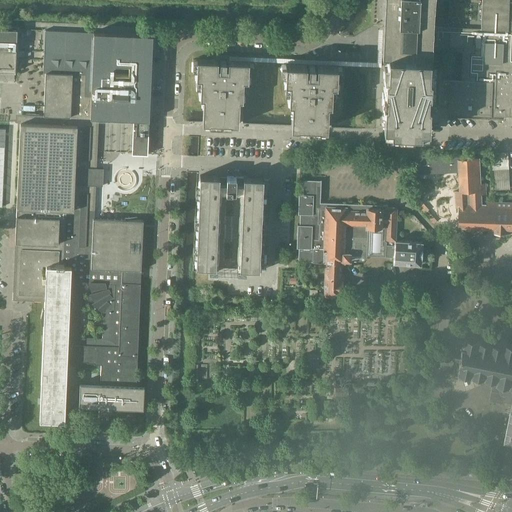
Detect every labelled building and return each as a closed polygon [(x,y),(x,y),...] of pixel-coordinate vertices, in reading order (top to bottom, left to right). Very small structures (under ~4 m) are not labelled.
[(384,0),(382,55),(382,56),(384,56),(389,56),(388,75),(386,75),(386,76),(385,89),(385,90),(387,91),(386,103),(384,103),(384,109),(384,121),(383,126),(384,126),(391,126),(391,131),(392,131),(398,131),(413,132),(419,132),(420,132),(421,128),(421,127),(428,128),(428,123),(428,121),(429,113),(429,111),(429,105),(429,104),(427,104),(428,92),(430,92),(430,91),(430,78),(430,77),(428,77),(429,66),(431,66),(431,65),(431,58),(432,50),(433,26),(433,19),(434,6),(434,0),(384,0)] [(511,0),(482,0),(481,28),(478,28),(433,26),(432,50),(443,50),(462,51),(461,80),(442,80),(441,85),(450,85),(449,114),(504,116),(508,116),(511,116),(511,0)] [(17,29),(0,27),(0,70),(15,71),(16,50),(17,29)] [(44,114),(22,113),(22,122),(20,122),(15,241),(12,299),(34,300),(45,300),(40,420),(65,421),(68,357),(74,357),(74,358),(81,359),(81,360),(88,360),(88,362),(95,362),(95,363),(101,363),(99,420),(114,420),(114,418),(135,419),(138,356),(138,352),(144,220),(108,219),(94,218),(95,193),(95,185),(96,183),(102,183),(102,186),(103,186),(104,168),(103,168),(103,170),(96,170),(96,168),(98,134),(98,117),(134,118),(133,153),(149,154),(150,119),(154,34),(94,32),(45,30),(43,73),(46,73),(44,114)] [(218,60),(213,60),(197,59),(197,78),(201,78),(200,97),(204,98),(202,122),(211,123),(211,122),(230,123),(230,124),(238,124),(239,99),(243,99),(244,80),(248,80),(249,61),(229,61),(228,71),(226,71),(226,61),(220,61),(220,71),(217,70),(218,60)] [(315,75),(315,65),(309,65),(309,75),(306,74),(307,64),(286,63),(285,82),(290,82),(289,101),(292,102),(291,126),(299,127),(299,126),(319,127),(319,128),(327,128),(328,103),(331,103),(332,84),(337,84),(338,66),(318,65),(317,75),(315,75)] [(445,154),(416,156),(416,169),(459,167),(460,190),(455,191),(455,207),(458,207),(458,226),(494,227),(494,233),(505,233),(506,228),(511,228),(511,202),(487,202),(486,204),(481,204),(481,195),(486,194),(485,183),(480,183),(480,181),(480,177),(479,158),(470,159),(470,153),(445,154)] [(508,159),(491,160),(494,190),(510,189),(510,187),(508,159)] [(219,176),(200,175),(196,266),(259,269),(263,178),(244,177),(236,177),(227,176),(219,176)] [(386,255),(394,256),(395,240),(397,208),(386,207),(386,205),(383,204),(325,202),(320,202),(320,198),(321,198),(321,179),(320,179),(320,180),(302,179),(301,179),(301,194),(299,194),(298,214),(300,214),(300,224),(298,224),(297,247),(299,248),(298,261),(299,261),(326,262),(325,296),(343,297),(344,278),(341,278),(342,260),(344,260),(344,259),(349,260),(349,258),(363,259),(366,256),(366,253),(386,254),(386,255)] [(419,199),(415,203),(424,214),(429,210),(419,199)] [(395,240),(394,256),(393,261),(421,263),(422,241),(395,240)] [(488,384),(492,385),(511,388),(511,345),(496,342),(495,345),(492,344),(492,343),(491,343),(490,344),(479,341),(479,340),(478,340),(479,335),(477,332),(474,331),(470,333),(466,332),(464,337),(464,338),(463,338),(463,339),(464,339),(462,347),(461,347),(461,348),(462,348),(461,351),(457,350),(455,361),(459,362),(459,364),(458,364),(457,365),(459,365),(457,373),(456,373),(456,374),(457,375),(456,376),(458,376),(458,375),(470,377),(470,379),(472,379),(472,378),(483,380),(483,381),(484,381),(485,380),(488,381),(488,384)] [(511,388),(492,385),(489,400),(506,404),(506,402),(511,403),(511,405),(507,429),(505,429),(503,440),(511,441),(511,388)] [(335,396),(348,396),(348,387),(335,387),(335,396)] [(202,470),(212,469),(210,461),(201,462),(202,470)]
